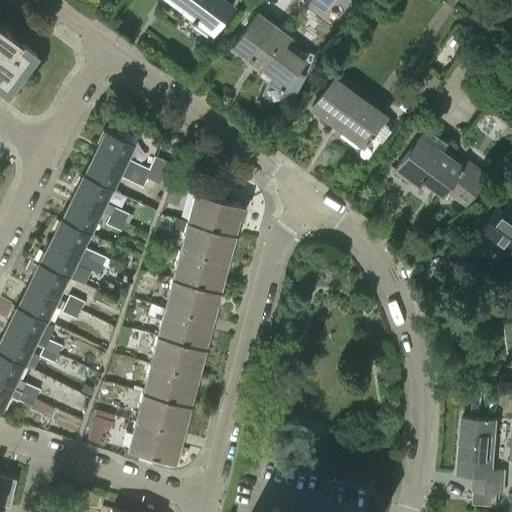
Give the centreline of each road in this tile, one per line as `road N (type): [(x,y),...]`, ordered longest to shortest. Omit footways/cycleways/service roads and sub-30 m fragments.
road 1 (residential): [(401,511),(420,407),(408,318),(384,268),(346,225),(299,191)]
road 2 (residential): [(211,499),(257,302),(299,191)]
road 3 (residential): [(299,191),(107,33)]
road 4 (residential): [(211,499),(0,434)]
road 5 (residential): [(47,153),(107,33)]
